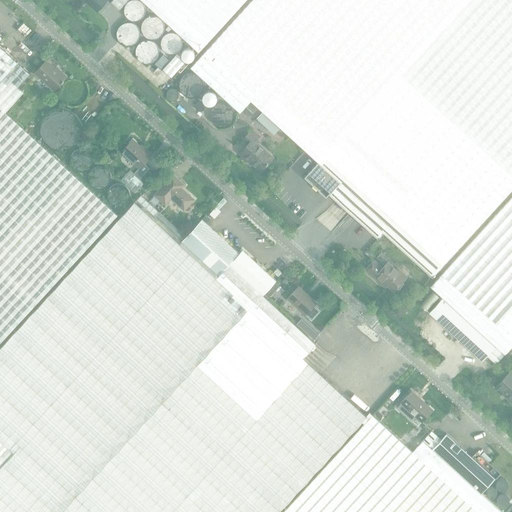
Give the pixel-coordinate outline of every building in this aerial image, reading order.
[(84,0),(97,11),(106,0),(84,0)] [(128,0),(112,0),(111,2),(119,10),(128,0)] [(141,0),(199,52),(199,51),(204,47),(206,45),(244,2),(245,0),(141,0)] [(511,0),(251,0),(248,5),(207,49),(256,94),(251,100),(318,161),(334,144),(454,252),(484,219),(511,188),(511,0)] [(158,52),(158,50),(157,47),(156,45),(154,43),(152,41),(150,40),(148,39),(145,38),(143,38),(139,39),(137,40),(135,42),(133,44),(131,47),(131,49),(130,52),(131,54),(131,57),(132,59),(134,62),(136,63),(139,65),(143,66),(146,66),(149,65),(152,64),(154,62),(155,60),(157,57),(158,55),(158,52)] [(0,106),(6,112),(24,92),(18,87),(30,73),(0,45),(0,106)] [(240,112),(251,100),(256,94),(207,49),(191,67),(240,112)] [(167,59),(163,55),(155,64),(160,67),(167,59)] [(176,55),(163,70),(171,78),(185,63),(176,55)] [(54,90),(67,76),(56,66),(55,68),(46,60),(35,73),(54,90)] [(162,71),(158,68),(153,73),(157,76),(162,71)] [(200,85),(200,84),(199,81),(197,78),(195,77),(192,76),(188,76),(186,78),(184,79),(183,81),(183,84),(183,87),(185,90),(188,92),(191,93),(194,92),(197,90),(199,88),(200,85)] [(0,343),(118,215),(6,112),(0,106),(0,343)] [(75,128),(75,124),(74,121),(72,118),(69,115),(67,113),(63,111),(60,110),(56,110),(53,110),(49,112),(46,114),(44,116),(42,119),(40,122),(39,125),(39,128),(39,131),(41,135),(42,138),(45,141),(48,143),(51,145),(55,146),(58,146),(62,145),(64,144),(67,143),(70,140),(72,138),(73,135),(75,131),(75,128)] [(279,128),(263,114),(258,120),(274,134),(279,128)] [(261,170),(273,157),(255,140),(260,136),(252,129),(244,139),(249,143),(243,150),(255,161),(253,163),(261,170)] [(143,163),(151,154),(141,145),(140,146),(133,139),(122,151),(139,168),(134,173),(140,178),(147,170),(149,168),(143,163)] [(334,144),(318,161),(304,176),(326,196),(329,193),(378,238),(384,232),(432,276),(454,252),(334,144)] [(130,170),(121,180),(135,192),(144,183),(130,170)] [(147,170),(140,178),(144,182),(145,183),(153,174),(147,170)] [(154,194),(160,200),(165,204),(171,198),(184,210),(194,199),(181,187),(184,184),(173,174),(154,194)] [(511,193),(429,285),(442,298),(503,355),(509,349),(511,345),(511,193)] [(0,511),(277,511),(366,416),(303,357),(316,343),(263,294),(230,264),(219,276),(181,241),(181,240),(185,235),(155,207),(160,200),(154,194),(148,201),(141,194),(0,345),(0,511)] [(216,206),(209,214),(214,218),(221,211),(219,209),(216,206)] [(206,215),(202,219),(207,223),(211,220),(206,215)] [(263,294),(276,280),(243,249),(239,253),(207,223),(202,219),(181,241),(219,276),(230,264),(263,294)] [(394,291),(406,277),(388,261),(383,267),(374,259),(365,268),(380,282),(382,280),(394,291)] [(273,272),(278,277),(282,272),(277,268),(273,272)] [(298,287),(288,298),(305,314),(311,320),(320,310),(314,305),(316,303),(298,287)] [(486,355),(495,363),(503,355),(442,298),(429,312),(481,361),(486,355)] [(417,310),(413,313),(418,318),(421,314),(417,310)] [(312,329),(304,321),(299,326),(307,334),(312,329)] [(507,396),(511,400),(511,371),(511,370),(498,385),(509,395),(507,396)] [(403,404),(399,409),(411,421),(416,416),(422,422),(433,410),(422,400),(411,391),(403,400),(401,403),(403,404)] [(283,511),(501,511),(481,493),(424,440),(419,445),(412,452),(372,415),(294,501),(283,511)] [(432,431),(424,440),(481,493),(495,478),(476,461),(447,433),(441,440),(432,431)] [(496,481),(495,481),(494,484),(493,487),(494,490),(496,493),(499,496),(502,497),(505,497),(508,496),(510,495),(511,493),(511,492),(511,481),(511,480),(510,479),(508,478),(506,477),(503,477),(501,477),(499,478),(497,479),(496,481)]
